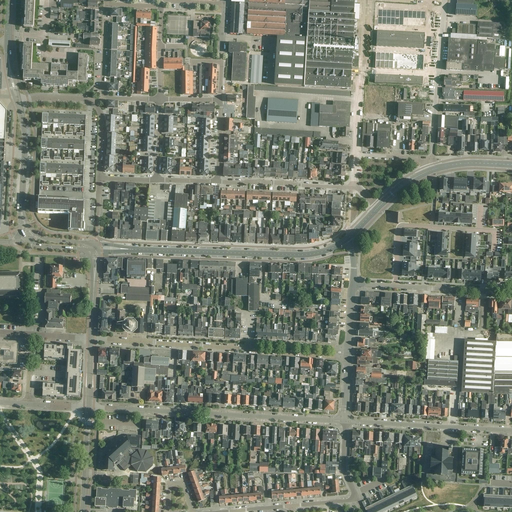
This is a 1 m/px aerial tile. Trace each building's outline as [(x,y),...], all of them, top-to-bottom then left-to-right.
[(21,0),(22,0),(27,0),(26,5),(25,5),(25,13),(26,13),(26,23),(24,23),(24,27),(34,28),(35,0),(21,0)] [(74,9),(74,0),(65,0),(61,0),(61,8),(74,9)] [(359,57),(353,56),(355,19),(359,20),(359,15),(355,15),(355,14),(354,14),(354,0),(232,0),(232,2),(230,34),(242,34),(242,35),(249,35),(278,36),(277,44),(275,85),(351,89),(352,67),(358,68),(359,57)] [(455,15),(462,16),(476,17),(477,6),(474,6),(473,0),(457,0),(457,5),(456,5),(455,15)] [(122,17),(122,10),(112,10),(111,11),(111,17),(117,17),(117,23),(129,23),(129,17),(122,17)] [(210,30),(210,23),(213,23),(213,19),(208,19),(207,22),(201,22),(201,23),(199,23),(199,22),(194,21),(193,37),(209,38),(210,33),(208,33),(208,30),(210,30)] [(452,30),(452,34),(477,36),(477,38),(500,39),(501,28),(502,28),(502,26),(501,26),(501,24),(478,23),(478,26),(458,24),(458,29),(453,29),(452,30)] [(91,46),(96,46),(99,46),(100,45),(100,43),(99,42),(99,40),(99,35),(96,35),(84,34),(79,34),(78,39),(84,39),(84,42),(86,42),(90,42),(90,41),(91,41),(91,46)] [(446,63),(446,70),(446,71),(463,72),(463,71),(483,72),(483,71),(494,72),(495,56),(499,57),(499,50),(495,50),(486,50),(487,41),(449,39),(447,63),(446,63)] [(234,53),(232,78),(232,81),(245,82),(245,78),(247,44),(229,43),(229,52),(234,53)] [(33,44),(25,44),(24,49),(23,49),(22,57),(24,57),(23,67),(22,67),(22,71),(24,71),(24,81),(28,81),(28,79),(38,80),(38,81),(42,82),(41,85),(46,85),(46,87),(51,87),(51,86),(59,86),(59,88),(64,88),(64,86),(69,86),(69,83),(73,83),(73,82),(88,82),(88,78),(86,78),(87,68),(88,69),(89,60),(87,60),(88,55),(79,55),(78,73),(67,73),(68,65),(32,63),(33,44)] [(250,84),(261,84),(263,56),(252,55),(250,84)] [(109,91),(119,92),(119,79),(114,78),(114,84),(108,84),(108,90),(109,91)] [(455,88),(444,88),(444,93),(443,93),(443,94),(444,96),(445,96),(445,100),(455,100),(455,97),(463,97),(463,100),(504,101),(505,92),(455,91),(455,88)] [(268,99),(267,122),(297,124),(298,101),(268,99)] [(107,102),(107,109),(113,109),(113,115),(118,115),(118,102),(109,101),(107,102)] [(339,134),(339,137),(349,138),(350,115),(351,103),(333,102),(333,107),(320,106),(320,104),(312,103),(311,127),(339,128),(339,130),(340,131),(340,134),(339,134)] [(397,103),(396,123),(411,124),(412,116),(423,116),(423,112),(425,112),(425,104),(397,103)] [(464,116),(470,117),(474,117),(474,112),(470,112),(470,106),(443,105),(443,112),(464,113),(464,116)] [(444,129),(444,128),(458,129),(458,117),(439,116),(438,128),(444,129)] [(422,136),(421,151),(426,151),(427,143),(424,143),(424,141),(425,141),(425,135),(428,135),(428,127),(430,127),(430,122),(423,122),(421,136),(422,136)] [(363,124),(362,147),(366,148),(374,148),(374,137),(374,135),(377,135),(378,124),(363,124)] [(378,124),(377,135),(377,148),(387,149),(387,147),(390,147),(391,125),(378,124)] [(412,140),(412,141),(410,141),(409,151),(414,151),(415,141),(416,141),(417,131),(422,131),(422,128),(412,128),(411,140),(412,140)] [(437,144),(440,144),(440,145),(442,145),(443,144),(443,143),(444,143),(446,143),(446,139),(445,138),(444,138),(444,130),(438,129),(437,144)] [(498,145),(497,145),(497,153),(501,153),(501,151),(504,151),(504,145),(508,145),(508,135),(504,135),(504,138),(498,138),(498,145)] [(320,149),(337,150),(337,151),(347,152),(348,146),(338,145),(339,142),(326,141),(326,138),(320,137),(320,138),(318,138),(318,141),(316,141),(316,144),(320,145),(320,149)] [(312,180),(313,181),(315,181),(316,180),(316,178),(317,177),(317,170),(312,170),(312,165),(308,165),(308,169),(309,169),(309,174),(309,180),(312,180)] [(440,179),(440,193),(449,193),(449,187),(446,187),(447,180),(440,179)] [(451,186),(450,192),(460,193),(460,180),(454,179),(454,186),(451,186)] [(470,186),(470,192),(479,193),(480,179),(480,180),(474,179),(473,187),(470,186)] [(480,179),(479,193),(480,193),(480,192),(486,192),(485,194),(489,194),(489,188),(486,188),(486,180),(480,179)] [(460,180),(460,193),(469,193),(469,187),(466,187),(467,180),(460,180)] [(501,194),(506,194),(507,184),(506,184),(504,184),(503,184),(500,184),(500,187),(493,186),(493,193),(497,193),(497,192),(500,192),(502,192),(501,194)] [(176,185),(175,194),(183,194),(183,186),(176,185)] [(187,207),(188,200),(188,195),(175,194),(175,199),(172,242),(185,242),(185,237),(187,207)] [(47,199),(47,198),(40,198),(40,197),(39,197),(38,213),(69,215),(69,231),(85,231),(84,231),(85,223),(84,223),(85,200),(84,200),(84,201),(47,199)] [(360,198),(354,205),(356,207),(362,201),(360,198)] [(134,208),(132,231),(132,240),(141,240),(142,230),(140,230),(141,222),(147,222),(147,220),(148,209),(134,208)] [(309,231),(309,235),(309,238),(309,244),(314,243),(314,242),(319,242),(319,237),(322,237),(322,228),(322,226),(323,222),(323,216),(316,216),(316,215),(309,215),(309,220),(316,220),(316,224),(318,226),(309,226),(309,231)] [(341,217),(335,217),(332,217),(332,222),(328,221),(328,227),(332,227),(335,227),(335,226),(339,226),(340,221),(341,217)] [(147,220),(147,222),(146,230),(146,241),(159,241),(159,231),(160,231),(160,221),(153,220),(147,220)] [(160,241),(172,242),(173,228),(170,228),(170,230),(168,230),(169,223),(166,222),(166,221),(160,221),(160,231),(161,231),(160,241)] [(322,229),(323,232),(323,237),(327,237),(327,236),(332,236),(332,228),(326,229),(324,229),(324,228),(326,228),(326,224),(323,224),(322,229)] [(405,230),(405,237),(412,237),(412,240),(418,241),(418,238),(417,238),(417,236),(417,231),(412,231),(412,230),(409,230),(409,231),(405,230)] [(404,250),(403,250),(417,251),(417,242),(412,242),(411,245),(404,244),(404,250)] [(403,250),(403,257),(411,257),(410,260),(416,260),(417,251),(403,250)] [(110,269),(111,259),(104,259),(104,263),(103,272),(104,272),(104,274),(103,278),(112,279),(112,275),(112,271),(111,271),(111,269),(110,269)] [(145,269),(146,269),(146,264),(146,260),(127,259),(127,262),(127,278),(145,278),(145,269)] [(163,268),(164,260),(157,260),(156,269),(160,269),(160,273),(166,273),(166,268),(163,268)] [(402,270),(416,271),(416,262),(410,261),(410,264),(403,264),(403,270),(402,270)] [(261,272),(262,264),(250,263),(250,278),(259,278),(260,272),(261,272)] [(63,278),(63,267),(62,267),(61,265),(59,265),(58,267),(57,267),(51,267),(51,268),(48,268),(48,272),(50,272),(50,276),(51,276),(51,289),(55,289),(55,280),(58,280),(58,278),(63,278)] [(333,267),(332,272),(332,278),(336,279),(337,276),(338,276),(338,281),(342,281),(343,268),(337,268),(336,266),(334,266),(333,267)] [(425,270),(425,276),(428,276),(428,278),(430,278),(433,278),(434,267),(428,266),(428,270),(425,270)] [(475,272),(475,281),(478,281),(480,281),(481,274),(484,274),(484,267),(481,266),(481,272),(475,272)] [(498,282),(499,277),(499,274),(500,274),(501,269),(496,268),(495,273),(493,273),(492,282),(496,282),(496,281),(498,282)] [(0,296),(19,296),(19,273),(0,272),(0,296)] [(233,280),(232,296),(248,296),(249,279),(238,279),(238,280),(233,280)] [(260,285),(250,284),(250,295),(249,311),(259,312),(260,285)] [(127,295),(129,295),(132,295),(135,295),(137,295),(140,295),(143,295),(145,295),(148,295),(149,296),(149,288),(127,287),(128,285),(122,285),(121,294),(127,294),(127,295)] [(60,295),(61,291),(47,290),(47,294),(45,294),(45,304),(47,304),(46,310),(47,310),(47,312),(55,312),(55,311),(59,311),(59,304),(71,305),(71,295),(60,295)] [(388,294),(365,293),(365,299),(375,299),(375,301),(380,302),(380,307),(391,307),(392,294),(388,294)] [(404,296),(404,295),(401,294),(400,305),(403,305),(403,314),(408,314),(408,305),(407,305),(407,296),(404,296)] [(326,305),(326,302),(328,302),(327,305),(340,306),(341,300),(340,300),(331,299),(319,298),(318,304),(323,304),(323,305),(326,305)] [(493,314),(494,314),(494,317),(497,317),(497,303),(495,303),(495,300),(492,300),(491,299),(490,300),(489,300),(488,308),(492,308),(492,311),(493,311),(493,314)] [(154,321),(154,317),(154,313),(152,313),(152,304),(150,304),(149,315),(147,315),(148,321),(152,321),(152,333),(154,333),(155,334),(156,334),(157,333),(157,321),(154,321)] [(55,312),(47,312),(46,312),(46,325),(46,328),(49,328),(54,329),(63,329),(63,328),(64,318),(66,318),(67,309),(60,308),(59,320),(55,320),(55,319),(55,312)] [(98,332),(110,332),(110,326),(111,326),(112,317),(111,317),(111,310),(99,309),(98,332)] [(124,318),(125,310),(117,310),(117,314),(117,317),(116,325),(122,325),(123,318),(124,318)] [(370,314),(368,314),(365,314),(365,315),(361,314),(360,317),(359,318),(359,320),(360,321),(360,322),(372,322),(372,318),(383,318),(383,315),(374,314),(370,314)] [(418,315),(416,336),(417,336),(425,336),(426,315),(418,315)] [(135,328),(137,328),(137,325),(135,325),(136,325),(135,324),(133,322),(133,321),(132,321),(129,321),(128,321),(128,322),(126,324),(125,324),(125,325),(125,328),(125,329),(127,331),(128,332),(131,332),(132,332),(133,331),(135,329),(136,329),(135,328)] [(365,331),(372,332),(377,332),(377,329),(373,329),(370,329),(369,329),(369,324),(365,324),(360,323),(360,327),(359,327),(359,328),(359,330),(365,331)] [(323,337),(322,343),(330,343),(331,341),(336,341),(336,337),(330,336),(330,335),(326,335),(326,337),(323,337)] [(465,341),(461,392),(509,395),(509,390),(511,390),(511,335),(497,335),(496,342),(465,341)] [(376,339),(365,339),(361,338),(361,340),(358,340),(358,343),(357,344),(357,345),(358,346),(358,347),(364,347),(366,347),(370,347),(371,342),(376,343),(376,339)] [(425,360),(424,379),(424,385),(456,387),(458,356),(454,356),(454,360),(454,361),(434,360),(435,340),(427,339),(425,360)] [(16,365),(17,346),(17,345),(15,342),(14,342),(0,341),(0,368),(3,368),(7,369),(7,368),(8,368),(8,366),(9,366),(9,364),(16,365)] [(73,350),(73,347),(73,345),(68,345),(67,348),(45,346),(44,359),(67,360),(68,350),(69,350),(68,373),(69,374),(67,396),(80,397),(80,389),(81,389),(81,385),(81,374),(80,374),(81,366),(82,362),(81,362),(82,351),(73,350)] [(99,348),(98,355),(99,355),(98,364),(108,364),(108,358),(105,358),(105,355),(106,355),(106,348),(99,348)] [(361,357),(365,357),(371,358),(377,358),(377,348),(370,348),(370,351),(366,350),(364,350),(362,350),(362,353),(361,353),(361,357)] [(134,362),(135,352),(128,351),(127,358),(124,358),(124,364),(130,365),(130,362),(134,362)] [(186,361),(187,352),(179,351),(179,360),(183,360),(182,365),(184,365),(184,366),(186,366),(185,377),(190,377),(190,369),(190,363),(191,361),(186,361)] [(199,352),(192,352),(191,363),(190,363),(190,369),(194,370),(194,361),(198,361),(199,352)] [(230,354),(228,354),(227,355),(224,354),(224,357),(224,363),(223,363),(223,368),(228,368),(228,363),(231,363),(231,355),(230,355),(230,354)] [(132,387),(135,388),(135,392),(140,392),(141,388),(144,388),(144,381),(155,381),(155,375),(168,375),(169,366),(169,358),(152,357),(152,358),(144,358),(144,364),(134,363),(134,367),(133,367),(132,387)] [(312,364),(312,359),(307,359),(307,360),(301,360),(301,374),(303,374),(303,375),(314,376),(314,364),(312,364)] [(323,366),(323,360),(316,359),(315,369),(318,369),(318,370),(316,370),(316,372),(319,372),(319,378),(320,378),(320,380),(318,380),(318,383),(319,383),(319,386),(324,387),(324,379),(324,375),(323,375),(323,374),(324,369),(324,366),(323,366)] [(332,376),(333,377),(336,377),(336,374),(337,364),(336,364),(336,363),(334,363),(333,364),(328,364),(328,367),(327,373),(332,373),(332,376)] [(382,369),(357,367),(356,375),(356,379),(356,380),(366,380),(366,382),(373,382),(373,383),(383,384),(386,384),(386,378),(381,378),(382,369)] [(21,378),(21,375),(21,371),(14,370),(14,369),(8,368),(7,368),(7,369),(7,372),(11,372),(11,378),(12,378),(13,379),(14,379),(15,378),(21,378)] [(231,381),(231,375),(227,375),(228,372),(223,372),(222,380),(231,381)] [(372,383),(373,383),(373,382),(366,382),(366,380),(356,380),(355,385),(356,385),(355,394),(357,394),(362,394),(362,388),(372,389),(372,383)] [(7,385),(11,385),(11,390),(9,390),(15,391),(15,392),(16,392),(17,393),(18,393),(19,392),(20,392),(20,387),(20,385),(14,384),(14,383),(7,383),(7,385)] [(66,399),(67,386),(44,385),(44,383),(40,383),(40,388),(43,388),(43,397),(66,399)] [(113,392),(109,392),(109,400),(116,400),(116,392),(118,392),(119,384),(113,384),(113,392)] [(130,399),(131,387),(127,387),(127,384),(122,384),(121,387),(120,387),(120,399),(130,399)] [(329,401),(329,395),(329,391),(330,391),(330,387),(324,387),(324,391),(324,395),(325,395),(325,399),(327,399),(327,401),(325,401),(324,410),(330,410),(330,411),(332,411),(333,410),(333,409),(334,409),(334,407),(334,402),(329,401)] [(254,397),(253,397),(251,397),(250,405),(251,405),(252,406),(253,406),(254,406),(257,406),(257,407),(258,398),(259,398),(259,396),(260,389),(255,389),(255,394),(254,394),(254,397)] [(267,398),(268,398),(268,396),(269,396),(269,395),(269,390),(267,390),(267,394),(264,394),(264,397),(260,397),(260,406),(261,407),(263,407),(264,406),(266,406),(267,398)] [(242,391),(242,393),(242,395),(243,395),(242,405),(250,406),(250,393),(246,393),(246,391),(242,391)] [(390,405),(390,399),(391,394),(386,393),(386,405),(382,404),(381,413),(382,413),(383,413),(385,414),(385,413),(388,413),(388,410),(388,408),(389,408),(389,405),(390,405)] [(309,409),(312,409),(312,403),(313,403),(313,394),(305,394),(305,400),(306,400),(305,409),(306,409),(307,409),(308,409),(309,409)] [(315,401),(315,406),(315,410),(322,410),(322,401),(323,401),(323,399),(323,398),(319,398),(319,400),(318,400),(318,401),(315,401)] [(368,412),(369,409),(369,403),(372,403),(372,398),(362,398),(362,403),(362,412),(364,412),(366,412),(367,413),(368,412)] [(148,429),(152,429),(153,421),(150,421),(149,421),(147,421),(146,432),(143,432),(143,438),(148,439),(148,429)] [(161,431),(158,430),(159,422),(156,422),(155,421),(153,421),(152,429),(156,429),(155,439),(160,439),(161,431)] [(164,426),(163,429),(163,430),(161,430),(161,435),(163,435),(163,434),(168,435),(168,438),(172,438),(172,432),(172,431),(172,429),(171,429),(171,423),(168,422),(166,422),(165,422),(164,426)] [(186,429),(184,427),(185,423),(184,423),(183,423),(181,423),(180,423),(176,423),(175,436),(177,436),(179,436),(179,432),(184,433),(186,431),(186,429)] [(203,432),(201,432),(201,425),(198,424),(198,423),(195,423),(195,424),(194,424),(194,433),(196,434),(197,434),(198,436),(201,437),(200,440),(203,440),(203,432)] [(229,436),(228,436),(227,436),(227,426),(224,426),(223,425),(221,425),(220,425),(219,425),(219,436),(223,436),(222,440),(223,440),(223,442),(225,442),(225,446),(228,446),(228,442),(229,442),(229,436)] [(239,431),(239,426),(233,425),(232,440),(239,441),(240,431),(239,431)] [(251,435),(250,435),(250,427),(248,427),(248,426),(243,426),(243,435),(248,435),(248,439),(251,439),(251,435)] [(364,458),(369,459),(370,441),(373,441),(373,433),(365,432),(365,441),(364,458)] [(118,442),(111,449),(106,454),(103,457),(103,470),(114,471),(115,464),(114,463),(116,461),(125,471),(131,466),(133,466),(138,472),(139,471),(147,472),(147,471),(153,466),(152,465),(154,458),(152,457),(147,451),(146,452),(139,450),(140,448),(140,436),(127,436),(124,438),(118,443),(118,442)] [(507,449),(508,444),(508,440),(503,440),(503,441),(502,441),(501,441),(501,447),(500,447),(500,453),(504,454),(504,452),(504,449),(507,449)] [(430,475),(426,474),(426,481),(436,482),(436,480),(444,481),(444,482),(455,483),(455,475),(452,475),(453,458),(451,458),(451,455),(449,455),(449,451),(452,451),(452,449),(452,447),(448,447),(448,448),(436,447),(436,454),(433,454),(433,457),(431,457),(430,470),(430,475)] [(462,449),(462,456),(462,468),(461,468),(461,474),(462,474),(475,475),(482,476),(482,475),(482,469),(483,457),(483,451),(483,450),(477,450),(463,449),(462,449)] [(166,461),(168,475),(174,474),(173,468),(170,468),(170,465),(169,466),(168,461),(166,461)] [(500,465),(490,464),(489,473),(499,474),(500,465)] [(199,476),(203,474),(201,470),(197,472),(198,473),(195,474),(194,471),(188,473),(190,479),(196,477),(199,476)] [(147,483),(151,483),(151,481),(147,481),(147,478),(144,478),(144,474),(141,474),(141,479),(140,479),(140,483),(147,483)] [(404,489),(400,491),(405,502),(411,499),(405,488),(407,488),(405,485),(403,486),(404,489)] [(412,485),(407,488),(405,488),(411,499),(417,496),(413,490),(415,489),(412,485)] [(264,497),(263,487),(258,488),(259,491),(257,491),(257,486),(255,487),(255,491),(255,494),(256,501),(262,500),(262,497),(264,497)] [(95,498),(95,502),(95,507),(106,507),(106,506),(108,506),(108,508),(117,509),(118,506),(123,507),(123,508),(134,508),(134,502),(136,502),(137,490),(136,490),(129,490),(129,491),(122,490),(122,489),(109,489),(109,490),(101,489),(102,488),(97,488),(96,494),(98,494),(97,498),(95,498)] [(393,494),(388,497),(394,508),(400,505),(394,494),(395,493),(394,491),(392,492),(393,494)] [(400,491),(395,493),(394,494),(400,505),(405,502),(400,491)] [(492,495),(492,492),(490,492),(490,495),(483,495),(483,499),(484,500),(484,507),(491,507),(491,495),(492,495)] [(203,494),(196,496),(199,502),(205,500),(204,497),(206,496),(206,495),(205,493),(203,494)] [(497,495),(497,508),(503,508),(504,496),(505,496),(505,493),(503,493),(503,496),(497,495)] [(377,502),(381,511),(384,511),(388,510),(383,499),(384,499),(383,496),(381,497),(382,500),(377,502)] [(383,499),(388,510),(394,508),(388,497),(384,499),(383,499)] [(371,502),(369,503),(370,505),(365,508),(366,511),(374,511),(372,505),(373,504),(371,502)] [(372,505),(374,511),(381,511),(377,502),(373,504),(372,505)]
